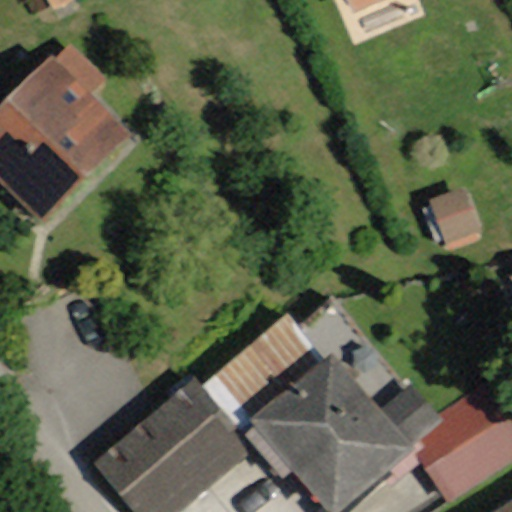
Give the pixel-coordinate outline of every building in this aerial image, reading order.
[(72,1),(71,0),(34,0),(43,16),(72,1)] [(94,82),(59,50),(40,70),(30,62),(0,93),(0,206),(27,233),(116,140),(76,102),(94,82)] [(460,227),(451,198),(422,207),(431,237),(460,227)] [(187,394),(241,459),(266,489),(279,478),(307,511),(331,511),(430,431),(389,381),(355,409),(321,368),(351,343),(320,306),(289,332),(278,319),(187,394)] [(121,511),(176,511),(241,459),(187,394),(179,385),(82,465),(121,511)] [(511,511),(511,498),(490,511),(511,511)]
